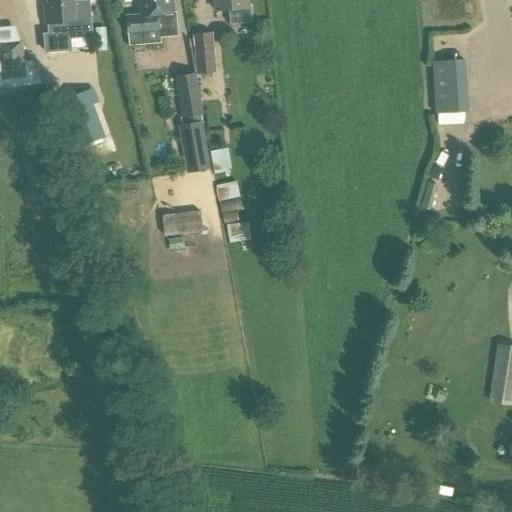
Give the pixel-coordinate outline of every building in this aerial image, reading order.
[(73,0),(48,0),(49,4),(46,4),(48,36),(67,35),(68,39),(93,36),(89,0),(73,1),(73,0)] [(173,13),(171,0),(140,0),(142,15),(126,16),(128,46),(160,43),(160,38),(178,36),(176,12),(173,13)] [(248,8),(247,0),(214,0),(216,11),(228,10),(229,25),(251,23),(250,8),(248,8)] [(96,51),(107,51),(105,28),(95,28),(96,51)] [(196,75),(216,73),(212,33),(192,35),(196,75)] [(277,57),(276,38),(254,39),(255,58),(277,57)] [(0,88),(26,86),(42,84),(33,61),(24,62),(22,41),(0,43),(0,88)] [(434,115),(469,113),(466,60),(431,62),(434,115)] [(196,73),(175,77),(182,119),(203,115),(196,73)] [(78,94),(63,99),(80,146),(105,137),(94,105),(84,108),(78,94)] [(202,121),(178,126),(186,174),(210,169),(202,121)] [(44,188),(63,183),(56,156),(37,161),(44,188)] [(243,179),(228,180),(229,196),(244,195),(243,179)] [(431,210),(437,185),(427,182),(421,208),(431,210)] [(242,208),(240,198),(219,202),(222,213),(242,208)] [(234,211),(222,214),(225,224),(236,221),(234,211)] [(164,237),(202,232),(199,212),(161,216),(164,237)] [(511,405),(511,345),(496,343),(488,402),(511,405)]
